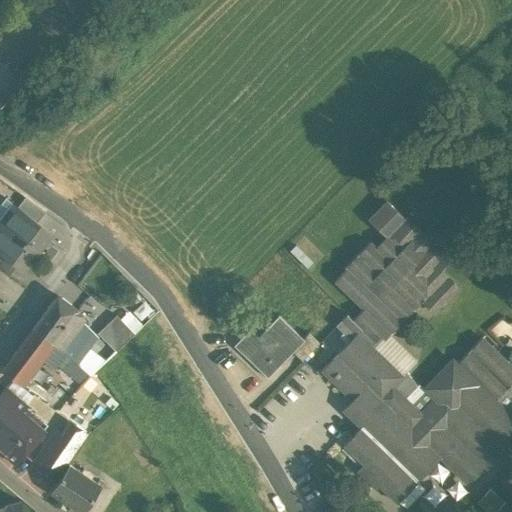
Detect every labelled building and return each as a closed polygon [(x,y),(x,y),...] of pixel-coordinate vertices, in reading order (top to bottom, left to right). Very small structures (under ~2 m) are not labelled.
[(44,213),(23,199),(16,209),(36,224),(44,213)] [(36,224),(16,209),(2,228),(35,253),(49,234),(36,224)] [(350,341),(321,372),(376,425),(367,434),(361,428),(343,446),(364,465),(356,473),(375,491),(379,487),(397,504),(418,482),(415,480),(425,469),(422,466),(436,451),(446,460),(443,463),(465,484),(482,467),(486,470),(511,442),(511,419),(494,402),(511,383),(511,369),(481,340),(456,365),(451,361),(423,390),(433,399),(418,415),(391,388),(401,378),(370,348),(379,338),(387,337),(403,320),(401,319),(420,299),(435,313),(456,292),(437,274),(448,263),(405,221),(376,251),(369,244),(344,271),(346,273),(334,285),(362,312),(342,333),(350,341)] [(35,253),(2,228),(0,230),(0,257),(14,268),(20,272),(35,253)] [(14,268),(0,257),(0,272),(7,277),(14,268)] [(76,312),(57,297),(32,331),(51,345),(61,352),(84,321),(76,312)] [(123,317),(137,331),(157,312),(143,298),(123,317)] [(116,318),(97,335),(106,344),(115,354),(134,336),(116,318)] [(277,318),(257,339),(253,336),(238,352),(267,380),(292,355),(303,343),(302,341),(277,318)] [(51,345),(32,331),(1,371),(21,386),(51,345)] [(303,343),(292,355),(301,363),(318,346),(307,336),(302,341),(303,343)] [(106,344),(80,368),(91,377),(95,372),(115,354),(106,344)] [(80,368),(48,406),(58,414),(91,377),(80,368)] [(300,369),(258,413),(283,436),(298,449),(281,467),(290,484),(307,511),(332,511),(308,471),(350,427),(334,413),(340,406),(300,369)] [(43,434),(20,414),(24,410),(5,393),(0,399),(0,452),(15,466),(43,434)] [(61,441),(54,436),(34,468),(57,483),(68,468),(86,440),(88,438),(71,427),(61,441)] [(80,476),(68,468),(57,483),(49,495),(75,511),(85,511),(100,490),(80,476)] [(103,485),(83,472),(80,476),(100,490),(103,485)] [(498,511),(503,507),(488,493),(476,505),(482,511),(498,511)] [(21,511),(19,503),(0,507),(0,511),(21,511)]
